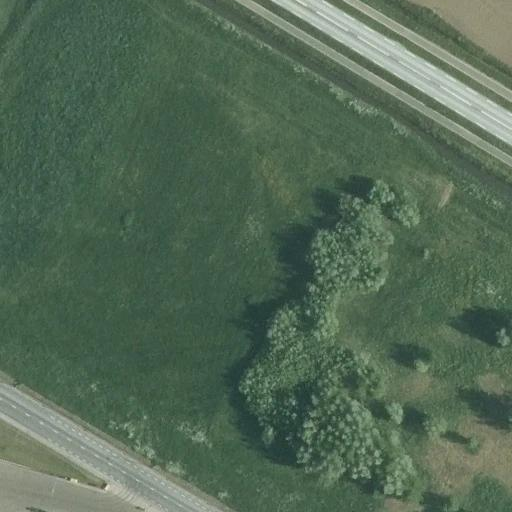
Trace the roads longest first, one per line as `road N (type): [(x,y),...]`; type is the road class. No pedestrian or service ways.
road 1 (tertiary): [(511,131),(294,0)]
road 2 (unclassified): [(0,396),(192,511)]
